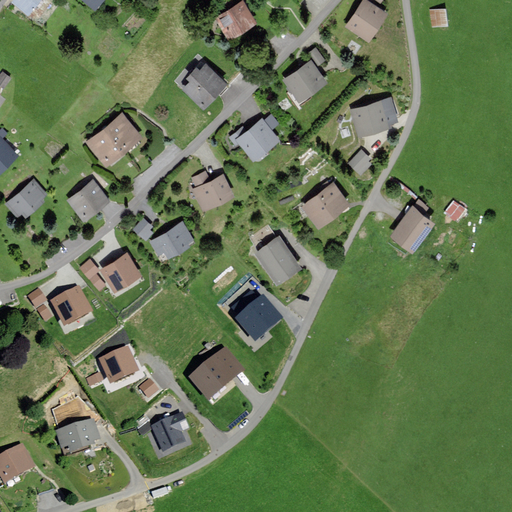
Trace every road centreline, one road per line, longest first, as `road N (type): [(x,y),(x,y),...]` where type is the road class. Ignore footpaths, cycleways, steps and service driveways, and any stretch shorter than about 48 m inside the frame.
road 1 (residential): [(66,511),(188,470),(243,433),(267,404),(408,126),(416,84),(405,0)]
road 2 (residential): [(337,0),(104,230),(50,270),(0,288)]
